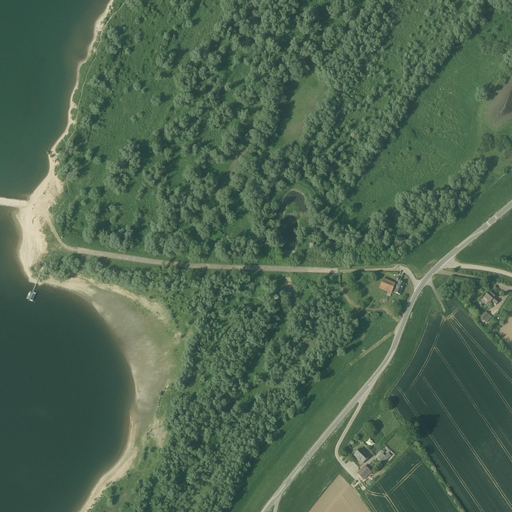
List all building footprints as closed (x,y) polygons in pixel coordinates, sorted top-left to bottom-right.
[(391,294),(395,284),(383,279),(379,289),(391,294)] [(400,295),(405,284),(399,282),(395,293),(400,295)] [(501,303),(497,299),(496,299),(495,298),(496,297),(490,291),(484,298),(492,304),(489,307),(494,311),(501,303)] [(488,321),(491,317),(489,315),(486,312),(481,318),(484,321),(486,319),(488,321)] [(366,455),(361,449),(355,455),(363,464),(370,456),(368,453),(366,455)] [(383,454),(378,459),(380,461),(382,462),(384,464),(391,456),(389,453),(386,456),(383,454)] [(365,466),(357,474),(363,480),(371,472),(365,466)]
